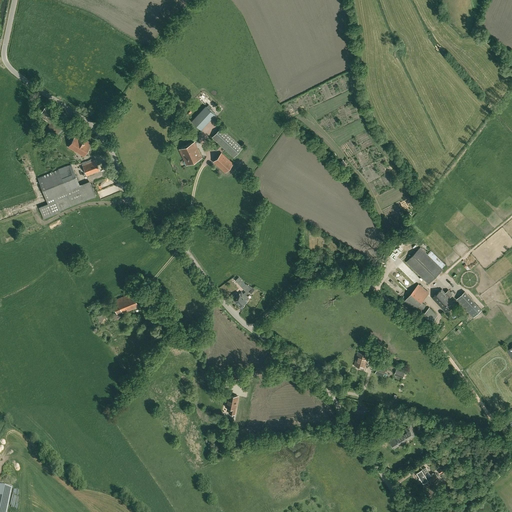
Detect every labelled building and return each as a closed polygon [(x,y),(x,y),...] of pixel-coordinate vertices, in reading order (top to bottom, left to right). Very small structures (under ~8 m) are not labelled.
[(206,106),(196,116),(192,121),(201,129),(215,114),(206,106)] [(47,128),(54,136),(63,127),(55,119),(55,120),(51,116),(53,114),(45,107),(41,112),(42,113),(40,116),(48,121),(49,120),(52,123),(47,128)] [(243,148),(221,128),(212,137),(234,157),(243,148)] [(79,154),(84,156),(91,144),(76,134),(68,147),(79,154)] [(194,142),(179,149),(183,158),(184,158),(187,164),(202,158),(197,148),(197,149),(194,142)] [(221,153),(214,161),(225,172),(232,164),(221,153)] [(99,170),(95,160),(83,165),(87,175),(99,170)] [(77,185),(69,165),(59,170),(58,170),(38,178),(48,204),(39,207),(44,218),(60,212),(59,210),(96,196),(90,181),(85,182),(77,185)] [(443,269),(420,247),(406,262),(428,284),(443,269)] [(242,287),(247,293),(252,287),(246,284),(242,287)] [(427,305),(423,302),(430,293),(418,284),(405,301),(415,309),(414,311),(420,317),(422,315),(429,322),(436,315),(430,307),(425,312),(423,310),(427,305)] [(433,297),(438,303),(446,312),(455,303),(449,297),(453,294),(448,290),(445,293),(442,289),(433,297)] [(152,301),(155,304),(160,298),(156,294),(157,293),(155,290),(150,294),(152,297),(152,301)] [(239,294),(233,299),(237,303),(246,294),(244,293),(243,294),(241,291),(239,294)] [(482,310),(465,291),(457,299),(474,317),(482,310)] [(138,306),(133,292),(117,299),(117,301),(113,303),(117,313),(122,311),(122,313),(138,306)] [(246,294),(237,303),(241,306),(246,301),(248,299),(247,297),(247,296),(246,294)] [(144,306),(150,314),(157,309),(150,301),(144,306)] [(161,318),(164,321),(168,317),(165,313),(164,311),(159,315),(161,318)] [(369,355),(358,352),(354,365),(364,368),(367,360),(368,360),(369,355)] [(387,355),(378,352),(375,360),(384,364),(387,355)] [(375,373),(383,376),(386,368),(378,365),(375,373)] [(396,376),(403,378),(405,373),(398,371),(396,370),(396,371),(394,375),(396,376)] [(239,381),(237,374),(229,375),(231,382),(239,381)] [(253,386),(247,383),(242,395),(247,397),(253,386)] [(219,384),(213,386),(216,393),(222,391),(219,384)] [(229,413),(234,414),(238,396),(228,394),(225,406),(230,407),(229,413)] [(511,411),(500,419),(503,424),(506,422),(507,425),(510,427),(511,425),(511,411)] [(421,417),(415,421),(418,426),(424,422),(421,417)] [(389,438),(394,447),(417,433),(411,424),(389,438)] [(423,468),(416,472),(423,483),(423,482),(425,486),(431,483),(429,479),(423,468)] [(429,477),(433,482),(439,478),(435,473),(429,477)] [(0,511),(6,511),(12,488),(0,485),(0,511)]
